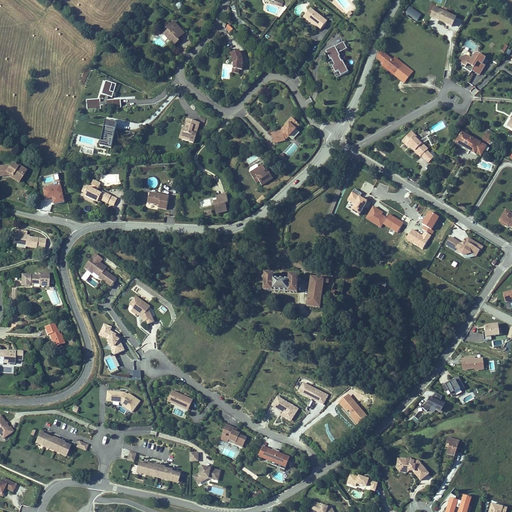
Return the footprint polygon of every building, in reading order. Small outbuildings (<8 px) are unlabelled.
[(406,13),(419,20),(422,14),(410,7),(406,13)] [(326,21),(310,10),(304,18),(307,20),(307,21),(314,27),(315,26),(320,30),(326,21)] [(456,20),(435,10),(431,19),(452,29),(456,20)] [(175,39),(182,33),(174,24),(166,30),(168,32),(164,36),(174,47),(178,43),(177,42),(175,39)] [(177,42),(184,36),(184,35),(182,33),(175,39),(177,42)] [(344,44),(336,48),(340,54),(347,51),(344,44)] [(334,67),(332,69),(335,75),(338,73),(340,78),(348,74),(342,63),(341,63),(339,59),(340,58),(335,48),(326,53),(330,61),(331,61),(334,67)] [(242,72),(243,64),(241,60),(242,60),(239,52),(230,56),(233,63),(232,70),(237,71),(242,72)] [(379,52),(376,61),(383,66),(382,68),(405,84),(414,72),(395,59),(393,62),(381,53),(379,52)] [(483,65),(486,61),(478,56),(474,56),(472,61),(467,57),(461,58),(457,63),(462,66),(466,68),(464,70),(468,72),(471,74),(472,73),(479,77),(486,67),(483,65)] [(336,80),(340,78),(338,73),(335,75),(332,69),(334,67),(331,61),(330,61),(327,63),(336,80)] [(230,79),(231,64),(223,64),(222,78),(230,79)] [(104,103),(101,103),(101,100),(86,101),(87,111),(101,110),(101,106),(106,106),(106,109),(121,108),(121,100),(108,100),(109,98),(112,99),(116,87),(105,83),(101,95),(106,97),(104,103)] [(284,124),(285,125),(280,130),(271,132),(275,144),(285,141),(285,139),(287,139),(300,125),(291,117),(284,124)] [(194,143),(199,123),(187,119),(184,129),(185,130),(183,139),(194,143)] [(424,132),(438,124),(435,120),(421,127),(424,132)] [(101,143),(100,147),(111,149),(117,124),(105,121),(104,130),(107,130),(104,144),(101,143)] [(446,139),(440,130),(427,138),(428,141),(432,147),(446,139)] [(488,130),(483,141),(490,145),(490,144),(494,137),(495,134),(488,130)] [(414,152),(420,158),(421,157),(427,152),(428,150),(422,144),(421,145),(414,138),(415,137),(411,133),(405,139),(409,142),(407,145),(411,149),(412,149),(415,151),(414,152)] [(455,146),(470,154),(475,156),(475,155),(481,144),(461,134),(455,146)] [(420,141),(415,137),(414,138),(421,145),(422,144),(420,141)] [(409,149),(411,149),(407,145),(409,142),(405,139),(402,142),(409,149)] [(481,144),(475,155),(481,158),(487,147),(481,144)] [(94,149),(82,147),(81,153),(93,155),(94,149)] [(427,152),(421,157),(424,160),(430,155),(427,152)] [(430,155),(424,160),(428,164),(433,158),(430,155)] [(0,168),(0,178),(6,178),(10,178),(11,179),(13,177),(21,183),(27,173),(19,168),(18,170),(13,166),(10,168),(0,168)] [(262,186),(273,179),(268,172),(265,174),(264,172),(266,171),(262,166),(250,174),(253,180),(256,178),(259,182),(262,186)] [(90,183),(98,187),(101,182),(93,179),(90,183)] [(54,204),(66,202),(61,184),(43,188),(45,199),(53,197),(54,204)] [(101,193),(88,187),(85,193),(84,195),(99,202),(100,200),(107,203),(111,196),(102,191),(101,193)] [(363,193),(356,189),(349,200),(356,204),(352,210),(360,214),(368,201),(361,197),(363,193)] [(158,206),(167,208),(169,195),(150,191),(148,201),(159,203),(158,206)] [(217,212),(227,210),(225,202),(228,202),(226,193),(217,195),(218,199),(219,203),(215,204),(217,212)] [(263,195),(256,200),(259,203),(265,198),(263,195)] [(113,206),(116,198),(111,196),(107,203),(113,206)] [(511,229),(511,215),(506,212),(498,224),(506,229),(508,227),(511,229)] [(14,231),(13,240),(17,241),(16,246),(26,248),(25,249),(36,251),(38,240),(26,238),(18,237),(19,232),(14,231)] [(461,244),(450,238),(445,247),(468,260),(475,258),(476,259),(480,251),(482,251),(484,248),(468,239),(464,240),(462,243),(461,244)] [(46,240),(38,239),(38,240),(36,251),(36,252),(44,253),(46,240)] [(368,244),(329,241),(329,255),(368,257),(368,244)] [(117,277),(105,269),(107,266),(100,261),(103,258),(95,253),(89,261),(92,263),(87,269),(92,272),(93,271),(99,276),(99,277),(111,286),(117,277)] [(39,277),(21,276),(21,287),(29,288),(29,286),(33,286),(39,286),(45,286),(45,288),(48,288),(48,275),(39,274),(39,277)] [(343,284),(358,285),(358,281),(348,277),(345,275),(342,284),(336,287),(332,292),(331,296),(335,296),(335,293),(338,294),(338,297),(342,297),(343,284)] [(263,296),(298,298),(299,280),(288,279),(288,285),(274,284),(274,279),(270,278),(264,278),(263,289),(263,296)] [(307,309),(321,311),(324,285),(329,286),(330,281),(310,279),(307,309)] [(386,283),(370,281),(369,293),(385,295),(386,289),(386,283)] [(511,283),(511,284),(511,285),(511,291),(503,294),(505,303),(511,301),(511,283)] [(150,306),(136,295),(130,304),(134,307),(132,311),(142,317),(144,321),(147,320),(153,317),(150,311),(148,309),(150,306)] [(112,328),(104,324),(98,338),(109,342),(106,345),(109,347),(114,357),(125,352),(124,351),(124,350),(120,341),(121,339),(117,337),(118,335),(111,331),(112,328)] [(486,325),(486,331),(484,332),(485,340),(492,339),(492,336),(500,335),(499,324),(486,325)] [(54,325),(44,329),(47,336),(49,336),(51,341),(52,340),(53,343),(55,349),(64,345),(60,336),(59,336),(57,332),(54,325)] [(22,351),(14,351),(14,353),(10,353),(10,352),(0,351),(0,358),(2,359),(2,364),(7,364),(7,366),(14,366),(14,361),(22,361),(22,351)] [(485,369),(483,358),(476,359),(476,357),(463,358),(464,369),(476,368),(476,370),(485,369)] [(462,392),(466,390),(460,377),(443,385),(448,396),(451,395),(452,397),(456,395),(455,393),(461,390),(462,392)] [(329,395),(304,383),(298,393),(311,400),(312,399),(324,404),(329,395)] [(198,402),(202,393),(182,384),(179,391),(184,393),(183,395),(198,402)] [(126,391),(108,390),(107,400),(121,402),(124,404),(123,406),(128,409),(125,413),(130,417),(141,400),(129,393),(128,394),(126,391)] [(184,393),(179,391),(178,394),(197,403),(198,402),(183,395),(184,393)] [(445,401),(441,399),(443,395),(436,392),(432,397),(431,397),(423,407),(427,411),(431,406),(441,411),(445,404),(444,404),(445,401)] [(350,415),(357,423),(367,415),(349,394),(339,401),(347,410),(349,409),(352,413),(350,415)] [(295,413),(297,409),(293,406),(293,405),(288,402),(288,403),(277,396),(272,404),(284,412),(292,417),(294,413),(295,413)] [(264,416),(268,419),(274,413),(271,410),(264,416)] [(421,410),(415,416),(419,419),(424,413),(421,410)] [(0,434),(3,439),(14,431),(11,425),(9,427),(7,424),(8,421),(5,421),(0,414),(0,434)] [(247,437),(240,433),(240,432),(237,431),(234,429),(235,427),(228,423),(221,439),(228,442),(229,439),(236,442),(235,443),(243,447),(247,437)] [(66,453),(69,445),(63,442),(62,443),(60,443),(61,441),(54,438),(54,440),(52,439),(53,437),(46,434),(44,433),(44,432),(40,430),(37,436),(40,437),(37,442),(45,445),(45,444),(49,446),(49,447),(59,451),(60,450),(66,453)] [(40,437),(37,436),(34,442),(65,455),(66,453),(60,450),(59,451),(49,447),(49,446),(45,444),(45,445),(37,442),(40,437)] [(450,453),(454,455),(460,440),(449,436),(446,442),(450,443),(449,447),(447,452),(450,453)] [(259,455),(271,460),(270,462),(285,468),(289,456),(279,452),(279,450),(277,450),(273,448),(272,449),(263,446),(259,455)] [(198,461),(198,453),(190,452),(190,461),(198,461)] [(402,458),(399,457),(398,467),(401,471),(409,472),(409,470),(408,471),(403,470),(400,466),(402,458)] [(414,469),(414,471),(421,480),(430,474),(420,460),(413,459),(412,458),(409,457),(407,458),(402,458),(400,466),(403,470),(408,471),(409,470),(411,468),(414,469)] [(140,461),(139,467),(140,467),(139,471),(147,473),(147,472),(152,473),(151,474),(163,477),(164,476),(170,477),(170,479),(177,480),(178,476),(180,477),(181,471),(177,470),(175,469),(175,468),(173,467),(172,469),(165,467),(165,469),(163,468),(163,466),(156,465),(156,466),(154,466),(154,464),(149,463),(147,463),(147,461),(144,461),(144,462),(140,461)] [(219,478),(221,470),(211,468),(211,469),(209,468),(209,467),(202,465),(200,472),(194,476),(197,482),(206,477),(209,477),(210,478),(211,476),(219,478)] [(170,479),(170,477),(164,476),(163,477),(151,474),(152,473),(147,472),(147,473),(139,471),(140,467),(139,467),(137,472),(178,482),(180,477),(178,476),(177,480),(170,479)] [(358,476),(350,474),(347,482),(356,485),(356,483),(366,486),(367,484),(371,486),(370,490),(375,491),(376,487),(372,486),(373,481),(368,480),(369,479),(358,475),(358,476)] [(13,491),(17,483),(5,478),(4,481),(1,480),(0,479),(0,494),(1,495),(4,487),(6,488),(13,491)] [(445,500),(448,503),(445,511),(454,511),(456,506),(459,507),(457,511),(467,511),(472,497),(463,494),(461,502),(458,501),(459,499),(456,498),(457,496),(451,493),(445,500)] [(334,511),(331,506),(328,507),(315,502),(313,507),(316,508),(317,511),(334,511)] [(505,511),(507,508),(492,503),(488,511),(505,511)]
